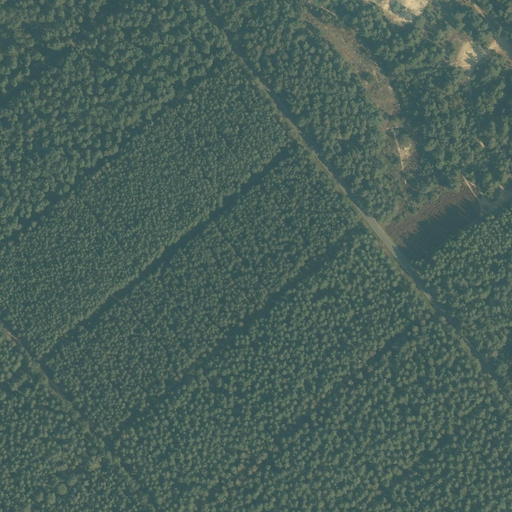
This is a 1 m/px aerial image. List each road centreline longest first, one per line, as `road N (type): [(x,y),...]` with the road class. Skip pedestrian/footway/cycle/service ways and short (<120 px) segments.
road 1 (unclassified): [(195,0),(511,400)]
road 2 (track): [(303,136),(0,393)]
road 3 (track): [(102,445),(370,221)]
road 4 (track): [(437,305),(193,511)]
road 5 (track): [(0,248),(234,48)]
road 6 (track): [(363,511),(504,391)]
road 7 (track): [(125,0),(0,105)]
road 8 (track): [(102,445),(0,322)]
